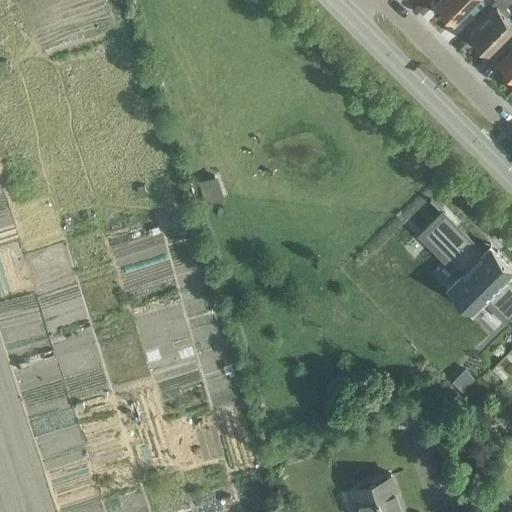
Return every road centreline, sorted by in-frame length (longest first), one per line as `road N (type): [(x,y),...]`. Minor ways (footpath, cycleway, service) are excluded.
road 1 (tertiary): [(511,179),(348,16)]
road 2 (residential): [(511,130),(381,0)]
